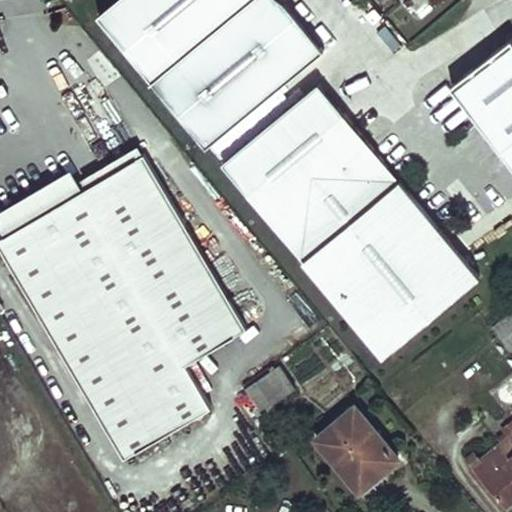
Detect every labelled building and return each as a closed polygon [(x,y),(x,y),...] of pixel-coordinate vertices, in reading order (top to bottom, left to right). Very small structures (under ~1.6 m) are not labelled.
[(313,50),(269,0),(117,0),(98,17),(207,141),(313,50)] [(511,36),(452,84),(511,161),(511,36)] [(474,272),(315,85),(223,163),(382,350),(474,272)] [(137,137),(79,172),(88,187),(146,153),(137,137)] [(1,226),(7,236),(0,240),(0,243),(128,458),(215,406),(190,363),(250,327),(146,153),(88,187),(86,189),(79,179),(50,196),(45,188),(25,199),(31,209),(1,226)] [(73,168),(0,211),(0,223),(1,226),(31,209),(25,199),(45,188),(50,196),(79,179),(73,168)] [(511,310),(494,325),(511,348),(511,310)] [(56,435),(17,371),(0,381),(0,404),(28,452),(56,435)] [(282,372),(260,389),(277,411),(299,393),(282,372)] [(277,411),(260,389),(252,397),(267,419),(277,411)] [(361,409),(321,443),(367,498),(395,474),(407,464),(361,409)] [(511,433),(509,436),(483,458),(477,450),(469,457),(508,504),(511,500),(511,433)] [(400,479),(395,474),(367,498),(371,503),(400,479)]
